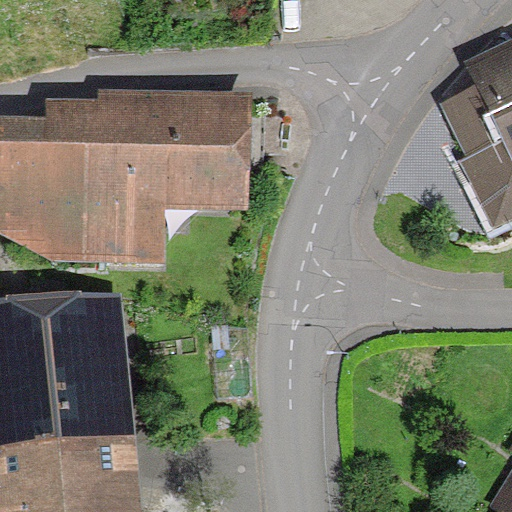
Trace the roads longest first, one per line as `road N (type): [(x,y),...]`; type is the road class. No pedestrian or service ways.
road 1 (residential): [(0,108),(115,78),(249,66),(308,72),(373,104)]
road 2 (residential): [(303,511),(290,410),(302,284)]
road 3 (residential): [(511,309),(418,307),(302,284)]
road 4 (residential): [(302,284),(323,202),(373,104)]
road 5 (residential): [(373,104),(466,0)]
